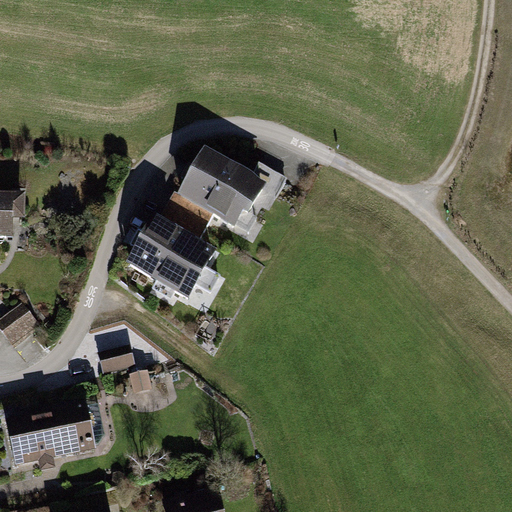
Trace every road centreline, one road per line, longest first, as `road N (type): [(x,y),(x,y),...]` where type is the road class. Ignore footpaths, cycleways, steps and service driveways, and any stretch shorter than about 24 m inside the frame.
road 1 (residential): [(0,387),(38,376),(66,353),(128,197),(169,144),(194,132),(242,127),(327,157)]
road 2 (track): [(511,305),(418,209),(327,157)]
road 3 (track): [(418,209),(463,140),(490,0)]
